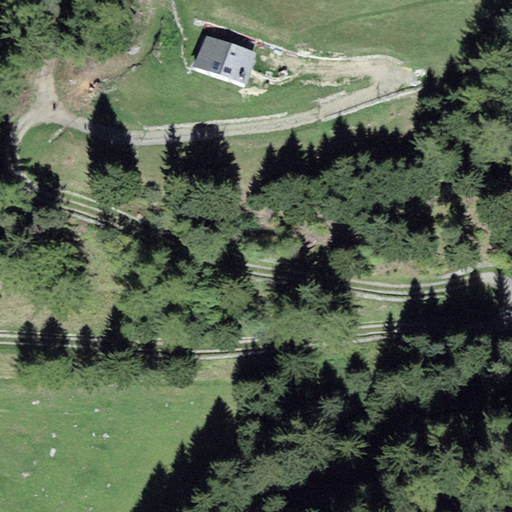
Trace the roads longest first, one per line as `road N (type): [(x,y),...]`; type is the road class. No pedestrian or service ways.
road 1 (track): [(511,290),(483,275),(406,291),(234,266),(30,188),(12,157),(14,136),(35,110),(141,139),(291,121),(377,90),(385,82),(378,70),(317,75),(267,65)]
road 2 (track): [(0,340),(254,344),(492,321),(511,311)]
